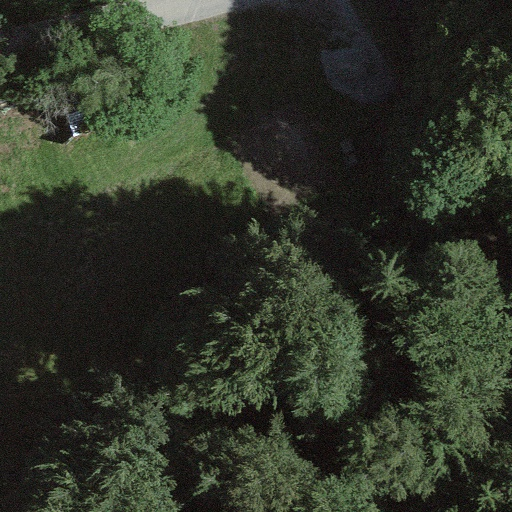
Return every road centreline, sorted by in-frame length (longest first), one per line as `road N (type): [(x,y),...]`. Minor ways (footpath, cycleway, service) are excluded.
road 1 (track): [(0,383),(96,286),(132,237),(308,121),(326,76),(323,51),(307,37),(268,34)]
road 2 (track): [(511,233),(334,0)]
road 3 (track): [(0,60),(235,0)]
